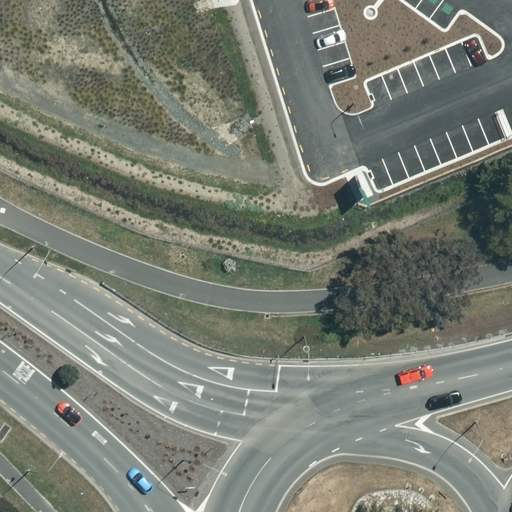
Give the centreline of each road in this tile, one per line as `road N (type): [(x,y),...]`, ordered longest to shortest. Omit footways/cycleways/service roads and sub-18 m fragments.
road 1 (secondary): [(0,278),(149,381),(210,410),(306,436)]
road 2 (secondary): [(151,511),(69,424),(0,371)]
road 3 (trunk): [(341,429),(511,365)]
road 4 (trunk): [(341,429),(447,458),(483,491),(489,511)]
